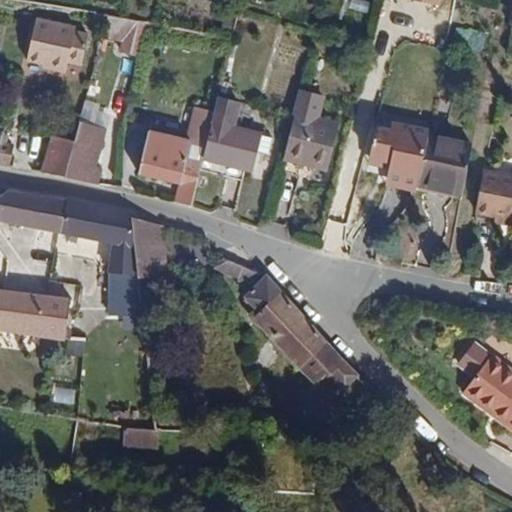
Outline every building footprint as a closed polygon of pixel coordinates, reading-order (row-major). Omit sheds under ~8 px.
[(105,26),(108,15),(94,13),(92,13),(90,23),(105,26)] [(124,39),(128,19),(108,15),(105,26),(103,34),(124,39)] [(82,62),(87,32),(72,30),(73,24),(34,17),(27,59),(43,61),(50,62),(50,68),(65,70),(67,61),(82,62)] [(138,51),(144,22),(128,19),(124,39),(122,47),(138,51)] [(255,152),(260,134),(235,127),(240,105),(218,98),(203,159),(244,169),(251,171),(255,152)] [(79,116),(106,124),(112,107),(85,99),(79,116)] [(328,171),(340,126),(295,114),(283,159),(328,171)] [(96,166),(106,129),(79,121),(73,142),(64,177),(96,185),(101,168),(96,166)] [(397,182),(409,127),(391,123),(389,130),(375,127),(370,150),(391,155),(389,162),(386,180),(397,182)] [(427,136),(428,131),(409,127),(397,182),(416,186),(427,136)] [(199,173),(203,159),(188,155),(191,141),(150,131),(139,173),(178,184),(173,204),(190,208),(199,173)] [(0,164),(9,166),(12,147),(0,145),(0,137),(1,135),(0,134),(0,164)] [(265,155),(270,137),(260,134),(255,152),(265,155)] [(64,177),(73,142),(53,136),(42,172),(64,177)] [(460,196),(470,145),(427,136),(416,186),(460,196)] [(389,162),(391,155),(370,150),(369,157),(389,162)] [(240,184),(244,169),(203,159),(199,173),(240,184)] [(511,219),(511,179),(481,173),(473,213),(494,217),(511,219)] [(396,189),(397,182),(386,180),(384,186),(396,189)] [(415,193),(416,186),(397,182),(396,189),(415,193)] [(132,218),(131,212),(9,190),(2,196),(0,196),(0,200),(0,221),(64,234),(76,237),(112,244),(108,272),(137,276),(132,218)] [(511,219),(494,217),(493,224),(511,227),(511,219)] [(167,274),(161,226),(132,218),(137,276),(140,302),(155,301),(154,275),(167,274)] [(238,280),(244,267),(229,260),(213,270),(238,280)] [(358,374),(268,277),(244,267),(238,280),(255,289),(245,298),(255,310),(251,315),(250,318),(251,321),(253,324),(259,325),(271,338),(286,354),(314,384),(328,371),(344,388),(358,374)] [(140,302),(137,276),(108,272),(108,316),(124,316),(142,317),(140,302)] [(0,289),(0,331),(40,337),(45,296),(0,289)] [(64,341),(70,299),(45,296),(40,337),(64,341)] [(157,322),(155,301),(140,302),(142,317),(142,324),(157,322)] [(142,324),(142,317),(124,316),(124,331),(143,330),(142,324)] [(286,354),(271,338),(267,342),(282,358),(286,354)] [(511,370),(491,354),(462,394),(492,417),(496,412),(511,423),(511,370)] [(380,395),(372,388),(366,394),(374,401),(380,395)] [(511,423),(496,412),(492,417),(511,431),(511,423)] [(153,430),(152,419),(141,418),(141,429),(153,430)] [(158,448),(160,430),(153,430),(141,429),(124,427),(122,446),(158,448)]
